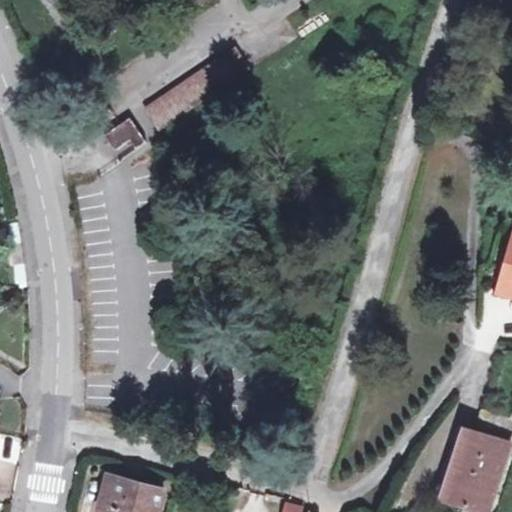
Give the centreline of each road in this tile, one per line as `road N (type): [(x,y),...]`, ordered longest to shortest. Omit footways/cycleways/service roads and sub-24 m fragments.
road 1 (residential): [(56,437),(278,489),(320,476),(477,0)]
road 2 (unclassified): [(56,437),(60,336),(48,239),(25,134),(0,68)]
